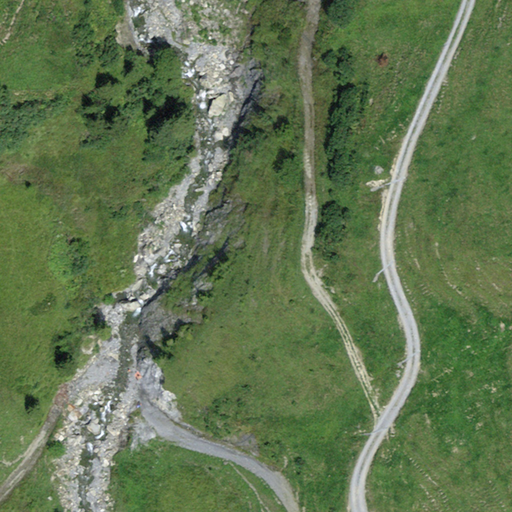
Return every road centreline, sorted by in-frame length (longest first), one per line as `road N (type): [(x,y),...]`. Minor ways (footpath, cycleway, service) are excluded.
road 1 (track): [(360,511),(358,478),(411,353),(390,264),(393,198),(468,0)]
road 2 (track): [(381,430),(349,335),(308,284),(304,265),(309,0)]
road 3 (track): [(0,493),(67,399),(100,390),(127,395),(173,427),(229,445),(274,473),(294,511)]
